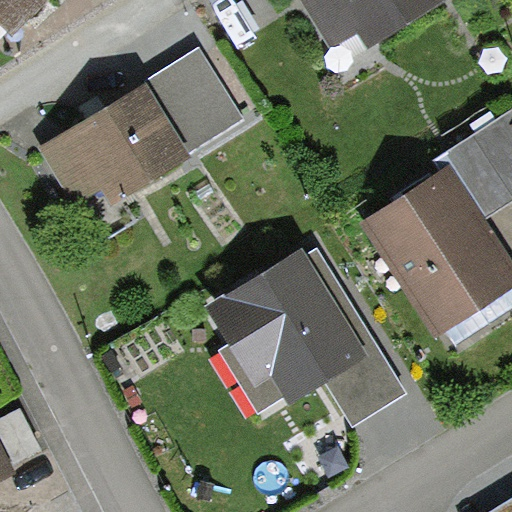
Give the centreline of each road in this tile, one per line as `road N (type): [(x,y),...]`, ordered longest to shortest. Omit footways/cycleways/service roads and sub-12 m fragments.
road 1 (residential): [(120,511),(0,281)]
road 2 (residential): [(366,510),(511,419)]
